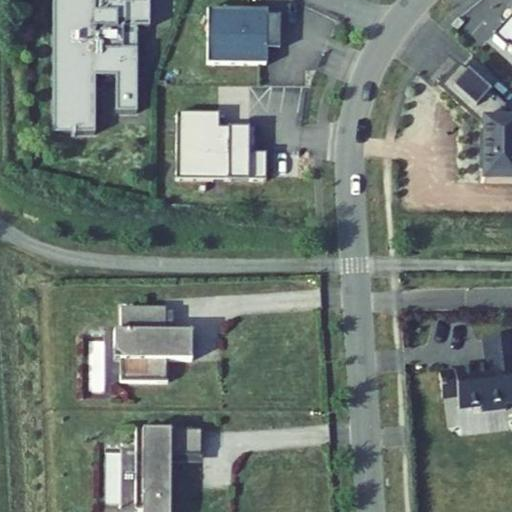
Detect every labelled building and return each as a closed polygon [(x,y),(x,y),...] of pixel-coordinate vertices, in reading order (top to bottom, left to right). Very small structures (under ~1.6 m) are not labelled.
[(140,0),(51,0),(56,136),(98,135),(97,78),(117,78),(118,114),(140,113),(137,27),(142,27),(140,0)] [(268,7),(208,8),(208,62),(268,62),(268,47),(280,47),(280,29),(272,22),(268,22),(268,7)] [(511,12),(493,33),(504,44),(506,41),(511,46),(511,12)] [(503,104),(460,63),(441,83),(479,119),(479,128),(477,128),(477,168),(479,168),(479,180),(511,180),(511,117),(503,117),(503,104)] [(221,111),(178,111),(178,178),(268,178),(268,151),(251,151),(251,125),(221,126),(221,111)] [(166,306),(121,307),(121,330),(114,330),(114,359),(121,359),(121,381),(168,381),(168,359),(192,359),(192,330),(166,330),(166,306)] [(511,409),(511,343),(486,347),(489,375),(442,382),(446,407),(460,405),(461,416),(484,413),(485,420),(509,417),(508,410),(511,409)] [(204,430),(138,430),(137,502),(144,502),(144,510),(144,511),(172,511),(173,463),(173,457),(204,457),(204,430)]
